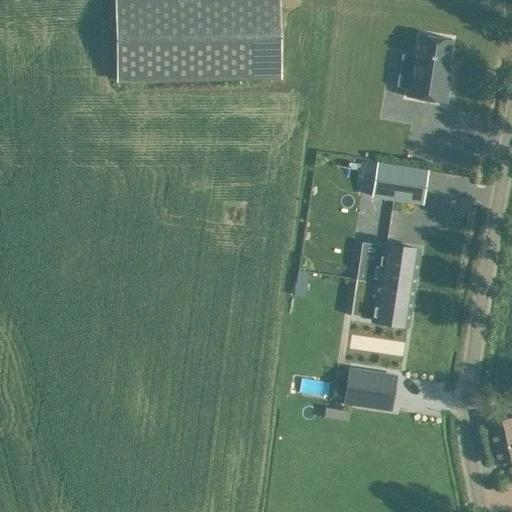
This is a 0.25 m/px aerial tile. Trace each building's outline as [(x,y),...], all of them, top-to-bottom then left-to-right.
[(281,76),(279,0),(115,0),(117,79),(281,76)] [(410,77),(407,96),(445,102),(450,68),(447,67),(452,38),(420,33),(413,78),(410,77)] [(377,161),(371,197),(381,199),(420,205),(423,206),(429,170),(377,161)] [(116,242),(122,201),(85,195),(79,237),(116,242)] [(359,259),(356,278),(378,281),(414,287),(419,249),(400,246),(384,243),(380,243),(377,262),(359,259)] [(298,269),(296,282),(306,284),(308,271),(298,269)] [(356,278),(351,314),(372,317),(372,319),(388,322),(408,325),(414,287),(378,281),(356,278)] [(349,368),(344,405),(392,412),(398,375),(349,368)] [(511,417),(505,419),(486,423),(495,463),(511,459),(511,417)]
